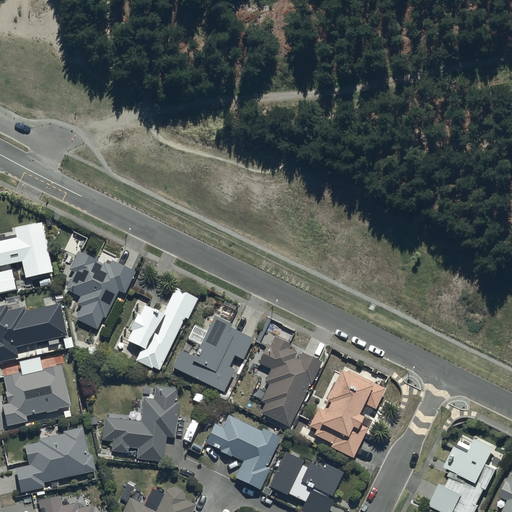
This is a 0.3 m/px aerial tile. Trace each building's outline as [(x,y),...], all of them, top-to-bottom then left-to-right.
[(14,238),(0,241),(0,266),(19,262),(23,279),(50,273),(40,223),(13,229),(14,238)] [(97,261),(77,252),(68,271),(73,273),(64,290),(79,297),(75,304),(80,306),(73,320),(96,330),(102,317),(104,318),(117,290),(124,293),(134,273),(110,262),(108,265),(103,263),(102,266),(96,263),(97,261)] [(11,270),(0,271),(0,294),(16,291),(11,270)] [(196,299),(173,288),(161,315),(143,307),(139,316),(135,315),(128,330),(130,331),(125,342),(140,348),(134,362),(150,369),(151,368),(157,371),(182,318),(186,320),(196,299)] [(0,362),(17,358),(14,347),(66,336),(59,304),(24,311),(23,308),(7,312),(6,306),(0,307),(0,362)] [(229,326),(211,317),(191,358),(178,352),(170,368),(222,393),(233,371),(227,368),(232,355),(241,360),(251,339),(228,328),(229,326)] [(269,347),(265,345),(256,364),(269,370),(263,383),(267,385),(259,402),(263,405),(259,414),(287,428),(308,384),(310,384),(320,363),(301,353),(298,360),(293,358),(295,353),(288,349),(290,345),(273,337),(269,347)] [(6,404),(0,405),(4,427),(25,423),(24,416),(43,412),(44,414),(56,411),(56,409),(68,406),(60,366),(43,370),(43,371),(20,376),(19,373),(2,376),(5,392),(4,392),(6,404)] [(344,375),(338,372),(322,402),(326,404),(322,411),(316,408),(306,427),(315,431),(312,435),(330,444),(328,447),(350,459),(366,429),(357,425),(360,419),(355,416),(361,404),(373,410),(383,389),(347,370),(344,375)] [(140,422),(103,418),(100,440),(111,441),(110,451),(127,452),(127,448),(136,449),(135,459),(162,462),(165,436),(173,437),(176,403),(174,403),(175,389),(154,387),(152,400),(142,399),(140,422)] [(261,432),(227,416),(221,428),(213,424),(204,443),(211,446),(210,447),(216,450),(216,449),(220,451),(219,453),(229,457),(230,456),(241,461),(233,479),(259,491),(269,469),(265,467),(279,437),(262,429),(261,432)] [(27,466),(13,470),(19,492),(42,487),(41,483),(93,471),(90,456),(87,456),(81,428),(62,433),(63,435),(38,440),(38,443),(23,446),(27,466)] [(492,450),(473,441),(468,453),(453,446),(442,468),(449,471),(447,477),(448,477),(444,486),(438,483),(428,506),(441,511),(474,511),(478,505),(475,504),(483,489),(486,490),(495,469),(485,465),(492,450)] [(301,461),(284,452),(267,487),(284,496),(285,494),(303,503),(298,511),(326,511),(332,502),(328,500),(341,472),(325,465),(322,472),(308,465),(305,469),(299,466),(301,461)] [(511,511),(511,473),(508,482),(506,482),(499,497),(506,500),(500,511),(511,511)] [(128,498),(121,511),(191,511),(194,506),(183,500),(181,492),(172,487),(163,490),(154,510),(128,498)] [(104,511),(101,511),(93,511),(92,506),(76,509),(75,503),(61,506),(58,496),(36,501),(38,511),(104,511)]
